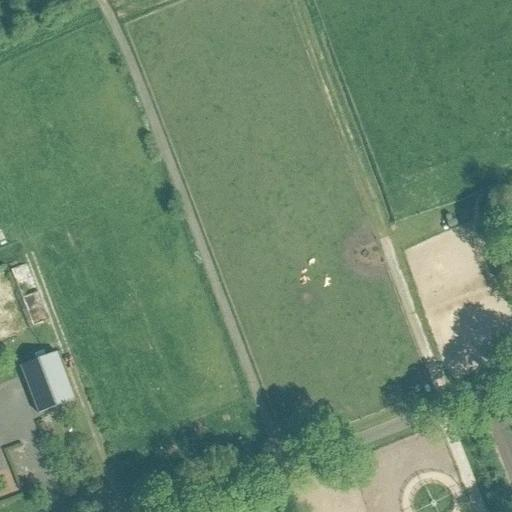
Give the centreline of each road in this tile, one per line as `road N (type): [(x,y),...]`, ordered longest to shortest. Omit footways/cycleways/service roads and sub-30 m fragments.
road 1 (track): [(283,468),(132,72),(96,0)]
road 2 (unclassified): [(173,511),(511,370)]
